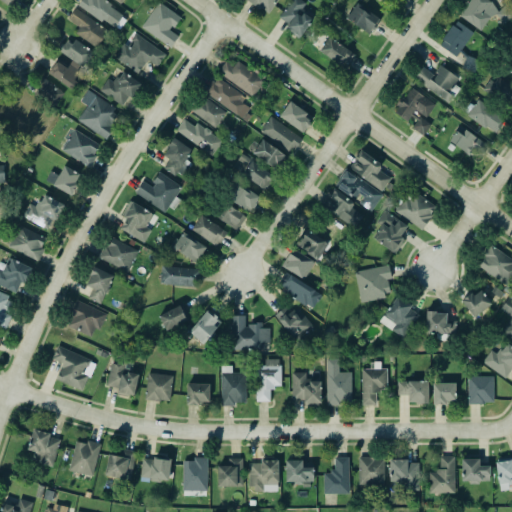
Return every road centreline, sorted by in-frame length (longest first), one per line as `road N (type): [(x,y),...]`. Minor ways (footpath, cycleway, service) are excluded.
road 1 (residential): [(511,425),(183,431),(109,419),(0,385)]
road 2 (residential): [(220,23),(91,224),(0,417)]
road 3 (residential): [(511,230),(188,0)]
road 4 (residential): [(437,0),(240,276)]
road 5 (residential): [(431,270),(511,158)]
